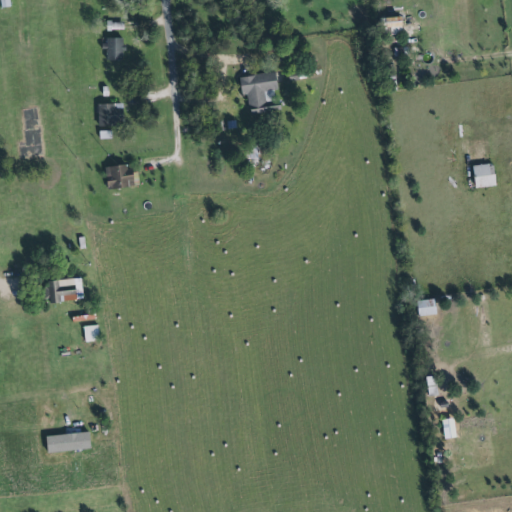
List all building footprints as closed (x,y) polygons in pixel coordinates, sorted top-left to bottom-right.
[(124,39),(104,39),(104,62),(124,61),(124,39)] [(239,77),(274,71),(277,90),(273,90),(274,97),(279,96),(281,112),(250,117),(246,94),(242,95),(239,77)] [(91,105),(117,104),(117,122),(109,122),(109,128),(92,129),(91,105)] [(107,131),(95,131),(95,139),(108,139),(107,131)] [(488,163),(467,166),(471,189),(492,186),(488,163)] [(100,167),(102,189),(135,186),(134,172),(124,173),(124,164),(100,167)] [(78,294),(78,280),(40,281),(41,302),(71,302),(71,294),(78,294)] [(414,317),(432,315),(430,299),(412,301),(414,317)] [(41,436),(42,452),(86,450),(85,434),(41,436)]
